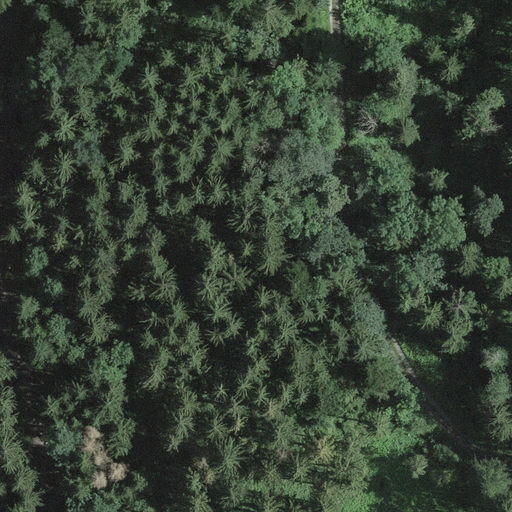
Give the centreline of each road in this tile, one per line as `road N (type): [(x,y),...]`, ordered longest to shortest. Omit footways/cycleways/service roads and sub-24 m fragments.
road 1 (track): [(334,0),(338,165),(372,302),(396,363),(441,428),(511,483)]
road 2 (track): [(0,365),(59,511)]
